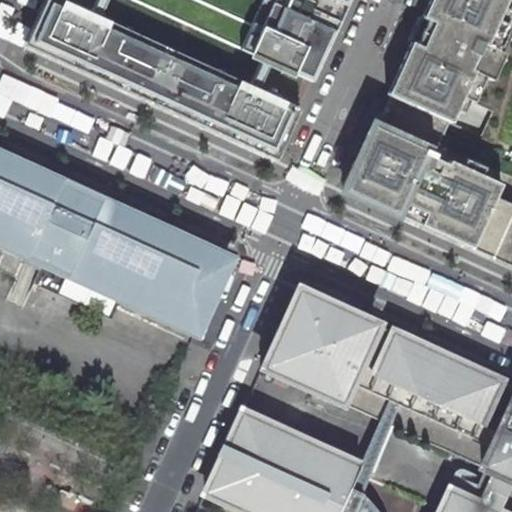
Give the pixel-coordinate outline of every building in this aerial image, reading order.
[(267,164),(343,0),(259,0),(253,15),(221,0),(44,0),(21,50),(267,164)] [(247,0),(221,0),(253,15),(257,5),(247,0)] [(511,0),(426,0),(379,101),(396,108),(440,130),(442,131),(454,105),(465,110),(511,6),(511,0)] [(396,108),(379,101),(370,121),(387,129),(392,119),(396,108)] [(511,161),(506,159),(501,170),(436,139),(440,130),(396,108),(392,119),(387,129),(370,121),(335,195),(511,277),(511,161)] [(194,325),(196,326),(222,272),(214,256),(169,236),(159,239),(102,214),(93,217),(52,198),(48,190),(0,168),(0,249),(24,260),(25,257),(65,275),(65,276),(114,299),(115,297),(134,305),(133,307),(182,330),(183,327),(192,331),(194,325)] [(66,281),(61,295),(86,304),(91,290),(66,281)] [(511,511),(511,390),(302,294),(265,370),(380,423),(391,428),(486,472),(480,485),(478,484),(472,495),(480,499),(477,506),(450,494),(443,509),(441,511),(511,511)] [(360,469),(244,416),(207,495),(243,511),(355,511),(362,498),(371,476),(391,428),(380,423),(360,469)] [(355,511),(375,511),(370,505),(362,498),(355,511)]
